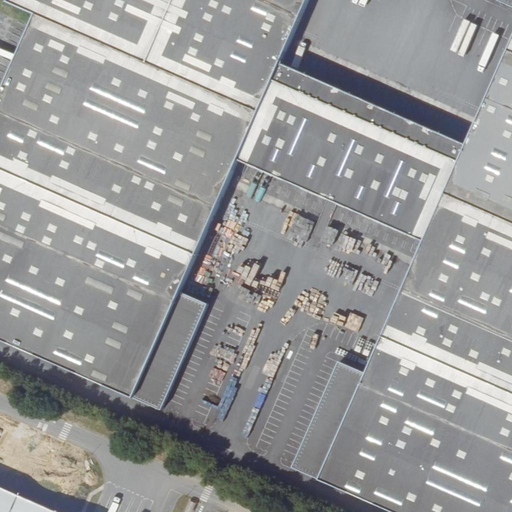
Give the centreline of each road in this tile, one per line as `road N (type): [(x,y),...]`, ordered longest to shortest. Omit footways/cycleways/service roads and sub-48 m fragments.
road 1 (unknown): [(225,442),(307,269),(322,265),(381,290)]
road 2 (unknown): [(225,442),(0,346)]
road 3 (unknown): [(389,511),(225,442)]
road 4 (unknown): [(186,425),(240,304)]
